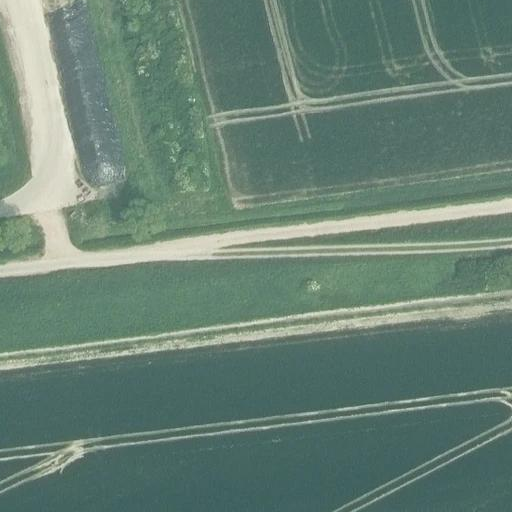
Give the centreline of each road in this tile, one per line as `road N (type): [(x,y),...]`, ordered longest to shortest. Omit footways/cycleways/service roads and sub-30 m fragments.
road 1 (track): [(511,205),(132,255)]
road 2 (track): [(511,243),(132,255)]
road 3 (unclassified): [(132,255),(0,270)]
